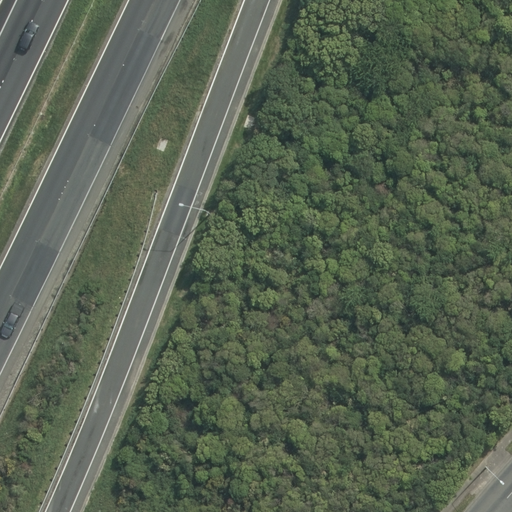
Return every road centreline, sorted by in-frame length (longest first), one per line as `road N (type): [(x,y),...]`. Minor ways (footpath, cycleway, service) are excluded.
road 1 (motorway): [(254,0),(55,511)]
road 2 (motorway): [(151,0),(0,318)]
